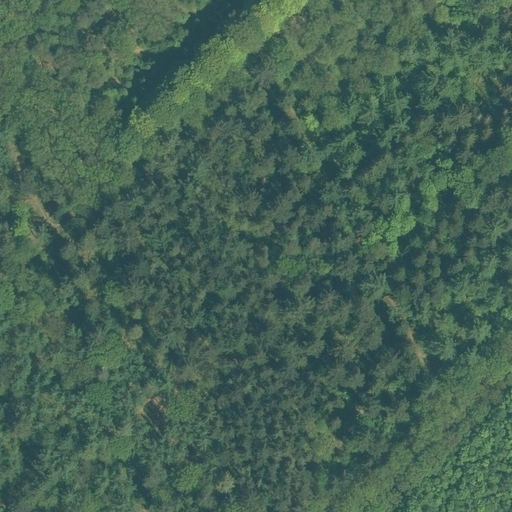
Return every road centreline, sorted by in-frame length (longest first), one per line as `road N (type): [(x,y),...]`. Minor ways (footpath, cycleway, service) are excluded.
road 1 (track): [(49,231),(245,47)]
road 2 (track): [(449,424),(358,511)]
